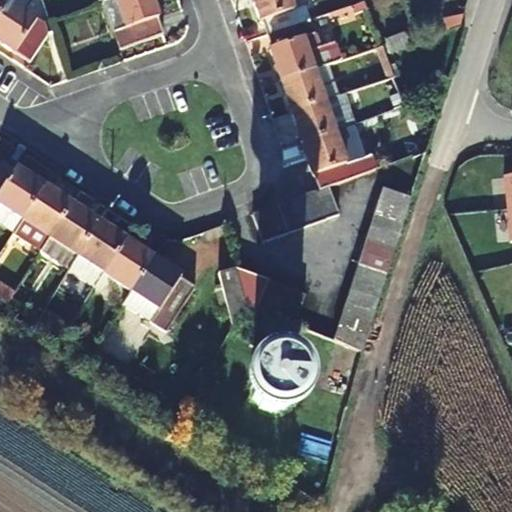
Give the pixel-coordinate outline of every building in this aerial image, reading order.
[(31,0),(9,0),(0,14),(0,42),(31,63),(49,37),(43,23),(24,11),(31,0)] [(0,0),(0,14),(9,0),(0,0)] [(102,0),(120,50),(165,34),(153,0),(102,0)] [(253,0),(266,36),(309,21),(304,6),(293,9),(289,0),(253,0)] [(309,21),(266,36),(281,81),(327,66),(339,61),(334,43),(318,48),(309,21)] [(333,85),(327,66),(281,81),(291,112),(325,100),(321,90),(333,85)] [(325,100),(291,112),(302,143),(350,126),(352,126),(341,95),(325,100)] [(361,159),(350,126),(302,143),(312,173),(319,189),(325,187),(374,168),(371,157),(361,159)] [(0,202),(25,220),(48,187),(19,168),(17,170),(5,161),(0,168),(0,202)] [(25,220),(52,238),(74,204),(48,187),(25,220)] [(319,189),(315,190),(325,218),(335,214),(325,187),(319,189)] [(325,218),(315,190),(300,195),(311,224),(325,218)] [(382,192),(378,202),(406,212),(409,201),(382,192)] [(311,224),(300,195),(288,200),(298,229),(311,224)] [(298,229),(288,200),(276,204),(286,233),(298,229)] [(406,212),(378,202),(375,213),(402,224),(406,212)] [(74,204),(52,238),(79,256),(101,222),(74,204)] [(286,233),(276,204),(263,209),(273,238),(286,233)] [(263,209),(252,213),(261,243),(273,238),(263,209)] [(402,224),(375,213),(371,226),(398,236),(402,224)] [(107,274),(128,240),(101,222),(79,256),(107,274)] [(398,236),(371,226),(366,240),(394,250),(398,236)] [(107,274),(134,293),(156,259),(128,240),(107,274)] [(394,250),(366,240),(362,251),(390,262),(394,250)] [(390,262),(362,251),(359,262),(386,274),(390,262)] [(196,285),(156,259),(134,293),(126,305),(167,333),(196,285)] [(385,278),(357,267),(354,277),(382,288),(385,278)] [(244,304),(230,270),(213,277),(232,327),(244,304)] [(269,282),(230,270),(244,304),(258,309),(269,282)] [(382,288),(354,277),(350,290),(378,301),(382,288)] [(270,314),(281,287),(269,282),(258,309),(270,314)] [(293,292),(281,287),(270,314),(283,320),(293,292)] [(378,301),(350,290),(346,302),(374,313),(378,301)] [(305,297),(293,292),(283,320),(295,325),(305,297)] [(374,313),(346,302),(342,314),(370,324),(374,313)] [(370,324),(342,314),(337,329),(365,339),(370,324)] [(297,332),(261,316),(248,347),(284,363),(297,332)] [(365,339),(337,329),(333,341),(361,353),(365,339)] [(262,410),(277,415),(284,414),(298,400),(296,381),(284,372),(268,371),(255,384),(255,400),(262,410)]
